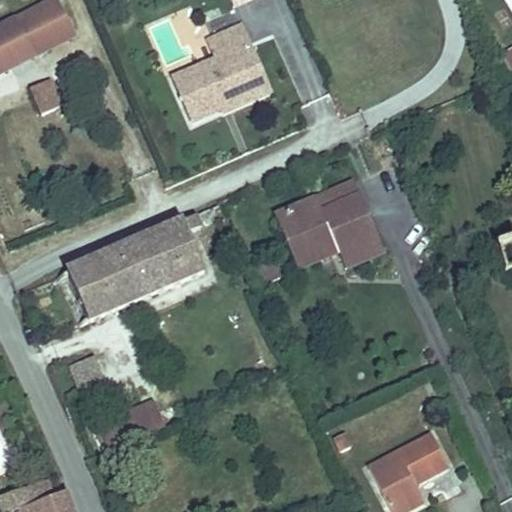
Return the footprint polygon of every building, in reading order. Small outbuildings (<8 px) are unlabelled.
[(511,0),(503,0),(511,17),(511,0)] [(248,52),(260,47),(250,25),(216,40),(224,60),(183,77),(203,121),(267,94),(248,52)] [(0,72),(11,67),(0,42),(0,72)] [(278,89),(260,47),(248,52),(267,94),(278,89)] [(504,74),(511,70),(511,48),(497,55),(504,74)] [(61,108),(52,85),(35,92),(43,115),(61,108)] [(358,182),(321,198),(327,212),(364,195),(358,182)] [(280,216),(297,254),(338,237),(343,250),(351,267),(388,250),(364,195),(327,212),(321,198),(280,216)] [(203,220),(74,276),(95,326),(211,275),(195,237),(208,232),(203,220)] [(338,237),(297,254),(303,268),(343,250),(338,237)] [(511,244),(496,251),(504,273),(511,270),(511,244)] [(98,362),(74,372),(85,400),(109,391),(98,362)] [(156,403),(95,423),(105,452),(165,431),(156,403)] [(436,437),(373,474),(395,511),(412,511),(429,502),(421,486),(453,467),(436,437)] [(74,511),(70,500),(33,511),(27,494),(3,504),(6,511),(74,511)]
